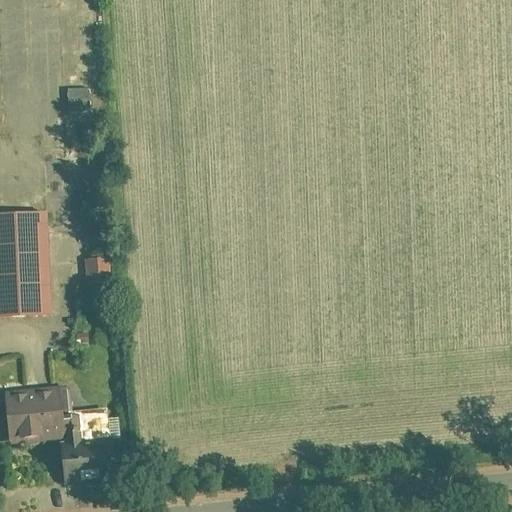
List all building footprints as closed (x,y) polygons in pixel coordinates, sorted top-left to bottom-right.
[(51,211),(0,214),(0,320),(57,317),(51,211)] [(112,259),(90,261),(92,284),(113,283),(112,259)] [(73,390),(9,395),(13,444),(77,439),(73,390)] [(110,410),(83,413),(86,441),(113,438),(110,410)] [(66,446),(70,485),(132,478),(128,439),(66,446)]
